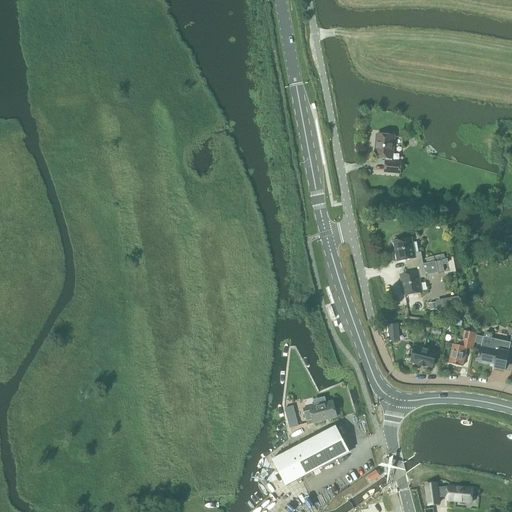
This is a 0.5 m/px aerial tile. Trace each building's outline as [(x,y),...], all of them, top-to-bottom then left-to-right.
[(393,160),(395,137),(377,135),(375,157),(386,158),(385,172),(401,174),(402,162),(392,161),(392,160),(393,160)] [(423,265),(423,264),(421,253),(416,254),(413,238),(394,242),(398,262),(406,260),(407,268),(423,265)] [(443,261),(436,262),(439,273),(445,272),(443,261)] [(439,273),(438,272),(436,262),(427,264),(423,264),(423,265),(407,268),(408,274),(400,275),(404,296),(423,292),(420,279),(426,277),(426,276),(439,273)] [(436,302),(429,304),(430,310),(437,309),(438,314),(445,312),(443,301),(436,302)] [(389,330),(390,341),(400,340),(399,329),(389,330)] [(473,350),(476,335),(476,334),(465,331),(463,340),(457,338),(455,345),(454,345),(450,364),(462,367),(466,348),(473,350)] [(477,336),(475,343),(482,344),(478,361),(496,365),(495,368),(505,370),(509,351),(511,343),(492,339),(493,335),(492,333),(486,332),(484,334),(484,337),(477,336)] [(415,346),(410,363),(433,369),(437,352),(415,346)] [(309,408),(303,409),(307,425),(313,424),(337,418),(333,401),(325,403),(323,399),(315,401),(316,406),(309,408)] [(286,453),(273,459),(287,486),(300,479),(349,453),(335,426),(320,434),(302,444),(286,453)] [(375,471),(368,477),(372,482),(380,477),(376,471),(375,471)] [(436,489),(435,483),(424,485),(427,506),(438,505),(437,497),(448,495),(447,501),(472,503),(473,488),(449,486),(449,487),(436,489)]
